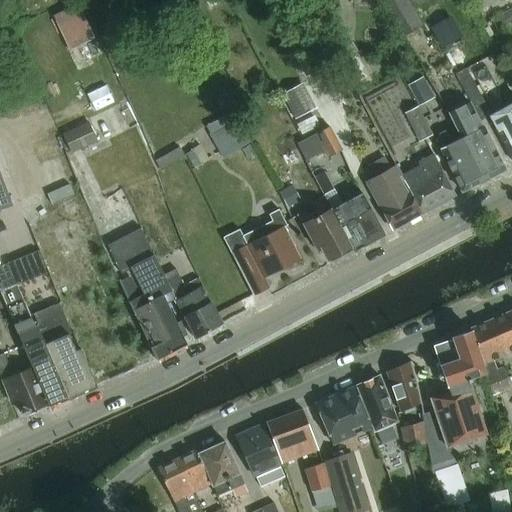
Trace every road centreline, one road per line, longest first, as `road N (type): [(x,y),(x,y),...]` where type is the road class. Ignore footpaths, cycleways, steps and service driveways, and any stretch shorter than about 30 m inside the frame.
road 1 (residential): [(0,453),(511,193)]
road 2 (residential): [(511,295),(151,455),(85,511)]
